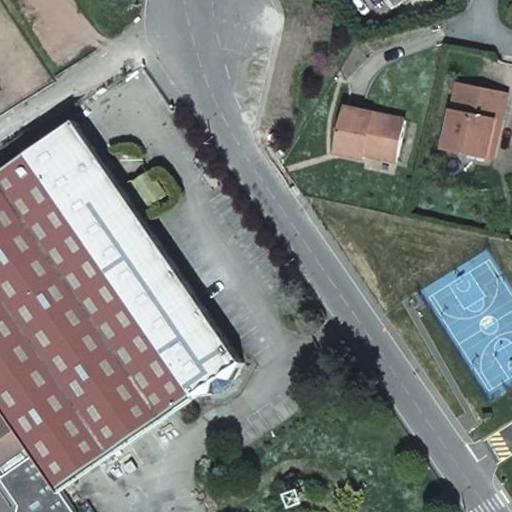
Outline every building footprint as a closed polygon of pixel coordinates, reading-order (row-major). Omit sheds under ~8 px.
[(501,121),(507,93),(458,84),(445,147),(487,156),(494,120),(501,121)] [(396,159),(405,120),(344,106),(334,152),(365,158),(366,154),(396,159)] [(96,148),(77,120),(0,172),(0,398),(6,408),(29,442),(60,487),(113,451),(115,455),(197,396),(214,395),(216,388),(220,389),(227,384),(228,379),(234,381),(242,364),(109,166),(113,163),(102,148),(96,148)] [(487,156),(493,157),(501,121),(494,120),(487,156)] [(29,442),(6,408),(0,412),(0,462),(5,471),(1,474),(19,502),(27,503),(32,510),(31,511),(77,511),(60,487),(29,442)]
